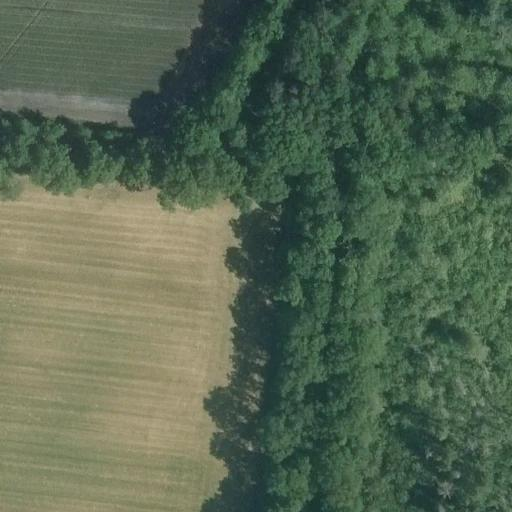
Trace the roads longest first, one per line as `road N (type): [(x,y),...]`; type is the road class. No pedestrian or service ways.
road 1 (track): [(511,147),(301,123),(240,106)]
road 2 (track): [(240,106),(186,149),(0,131)]
